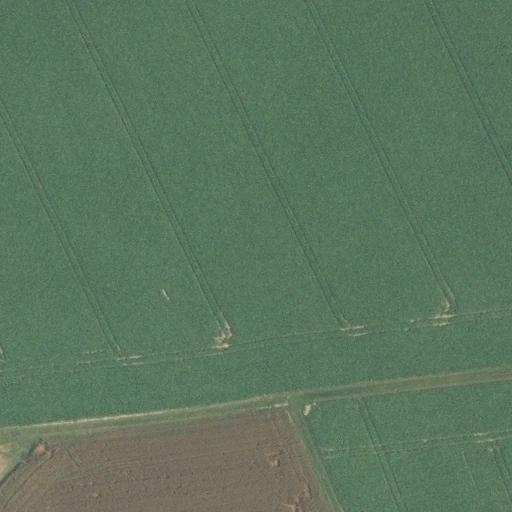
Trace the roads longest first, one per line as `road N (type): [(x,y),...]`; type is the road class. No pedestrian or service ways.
road 1 (track): [(0,431),(294,399)]
road 2 (track): [(511,372),(294,399)]
road 3 (track): [(341,511),(294,399)]
